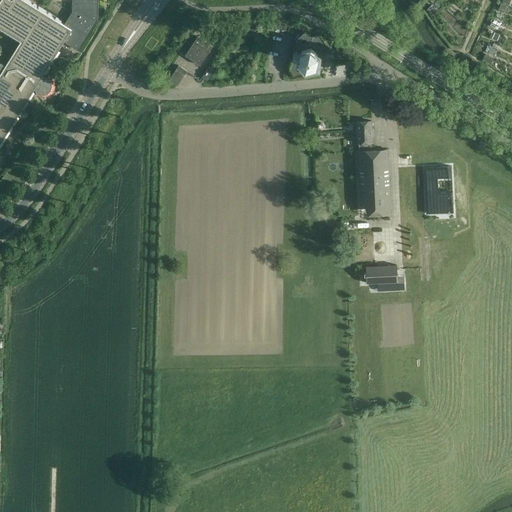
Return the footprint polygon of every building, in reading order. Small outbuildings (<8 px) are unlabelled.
[(0,0),(0,144),(35,88),(38,93),(43,94),(47,93),(51,90),(52,85),(51,81),(48,77),(43,75),(64,41),(78,49),(98,19),(98,0),(76,0),(76,2),(73,2),(73,12),(65,25),(24,0),(0,0)] [(305,64),(306,64),(307,65),(307,64),(314,62),(315,63),(316,62),(315,61),(318,61),(319,57),(317,55),(317,54),(317,53),(316,53),(318,52),(320,53),(324,53),(329,49),(321,35),(312,36),(305,32),(296,40),(297,48),(299,49),(302,48),(304,50),(303,50),(302,51),(300,58),(300,59),(301,60),(299,61),(297,60),(292,59),(289,68),(295,77),(307,75),(307,68),(305,66),(305,64)] [(213,46),(197,36),(185,55),(200,65),(213,46)] [(169,79),(177,85),(186,71),(178,65),(169,79)] [(213,70),(208,67),(202,77),(207,80),(213,70)] [(358,143),(371,142),(372,142),(371,121),(356,122),(357,143),(358,143)] [(371,142),(358,143),(359,151),(358,151),(361,215),(391,214),(388,150),(372,150),(371,142)] [(436,170),(424,170),(425,186),(427,213),(435,212),(435,207),(453,206),(452,192),(438,193),(437,178),(451,178),(451,166),(436,167),(436,170)] [(366,283),(380,282),(397,282),(396,265),(366,267),(366,283)]
